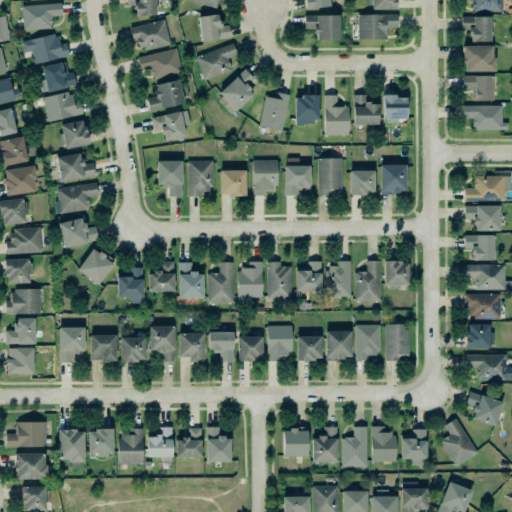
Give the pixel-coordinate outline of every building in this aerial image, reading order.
[(134,14),(154,13),(153,0),(123,0),(124,2),(131,2),(131,7),(134,7),(134,14)] [(303,0),(304,8),(331,5),(330,0),(303,0)] [(394,0),(370,0),(371,9),(394,10),(394,0)] [(500,0),(471,0),(472,12),(501,12),(500,0)] [(59,1),(20,4),(22,29),(49,27),(49,22),(50,22),(50,14),(60,13),(59,1)] [(357,39),(386,38),(386,27),(396,27),(396,14),(356,14),(357,39)] [(459,15),(459,27),(466,28),(466,33),(468,33),(469,39),(488,39),(487,14),(474,14),(470,14),(459,15)] [(218,25),(218,15),(198,15),(199,40),(229,39),(229,25),(218,25)] [(339,39),(338,15),(303,15),(304,29),(314,29),(314,39),(339,39)] [(0,16),(0,41),(8,40),(4,16),(0,16)] [(162,18),(168,43),(143,49),(142,45),(137,46),(136,38),(131,39),(128,26),(162,18)] [(19,40),(21,52),(30,50),(33,63),(67,54),(64,41),(59,42),(57,35),(53,36),(52,32),(19,40)] [(230,42),(193,56),(202,79),(228,69),(227,66),(229,65),(226,57),(235,53),(230,42)] [(460,43),(490,43),(490,55),(492,55),(492,69),(463,69),(463,62),(460,62),(460,43)] [(174,46),(135,56),(138,69),(148,67),(150,75),(152,75),(152,78),(180,71),(174,46)] [(71,70),(74,83),(45,90),(39,65),(59,60),(59,61),(63,60),(65,71),(71,70)] [(216,91),(234,109),(251,93),(247,88),(249,87),(246,83),(252,77),(243,68),(235,75),(234,74),(216,91)] [(460,74),(488,73),(489,98),(472,99),(472,94),(469,94),(469,87),(460,87),(460,74)] [(0,77),(7,76),(10,88),(18,87),(20,95),(12,97),(13,100),(0,102),(0,77)] [(176,77),(178,87),(186,85),(188,94),(181,96),(182,101),(148,109),(145,97),(153,95),(152,89),(155,88),(154,83),(176,77)] [(46,120),(80,112),(77,100),(73,101),(71,92),(67,93),(66,90),(40,96),(46,120)] [(280,131),(289,95),(275,91),(273,98),(265,95),(257,125),(280,131)] [(299,93),(316,92),(317,117),(292,118),(292,96),(299,96),(299,93)] [(322,95),(323,135),(347,134),(347,107),(335,107),(335,94),(322,95)] [(377,103),(369,104),(369,95),(352,95),(352,124),(377,124),(377,103)] [(405,96),(381,96),(382,120),(406,120),(405,96)] [(459,104),(499,104),(500,120),(506,120),(506,128),(470,129),(470,117),(459,117),(459,104)] [(0,133),(14,130),(8,105),(0,106),(0,133)] [(153,132),(161,130),(163,141),(185,136),(179,111),(150,117),(153,132)] [(58,123),(79,118),(81,124),(83,124),(84,126),(83,126),(87,141),(63,147),(63,145),(62,145),(61,143),(59,144),(56,133),(60,132),(59,127),(58,127),(58,126),(58,125),(58,123)] [(0,139),(0,160),(1,164),(27,158),(21,134),(0,139)] [(54,155),(76,152),(77,157),(81,157),(81,162),(91,161),(93,174),(58,180),(54,155)] [(339,156),(315,157),(316,193),(328,193),(328,189),(339,189),(339,156)] [(249,158),(274,158),(274,184),(271,184),(271,190),(263,190),(263,194),(250,194),(249,158)] [(154,159),(179,159),(179,195),(166,195),(166,186),(160,186),(160,182),(154,182),(154,159)] [(187,194),(211,194),(211,160),(186,161),(187,194)] [(281,164),(308,163),(308,189),(294,189),(294,193),(282,193),(281,164)] [(379,165),(379,193),(405,193),(405,164),(379,165)] [(5,195),(35,192),(32,165),(2,168),(5,195)] [(347,168),(371,168),(371,190),(365,190),(365,193),(347,193),(347,168)] [(244,170),(218,170),(219,195),(244,195),(244,170)] [(510,188),(509,175),(473,176),(473,188),(462,188),(462,201),(503,200),(502,188),(510,188)] [(58,212),(86,208),(85,203),(86,203),(85,195),(95,194),(93,181),(54,187),(56,199),(52,199),(54,211),(57,210),(58,212)] [(0,200),(0,224),(0,225),(24,223),(23,214),(27,214),(26,199),(0,200)] [(460,204),(497,204),(496,228),(473,228),(473,222),(469,222),(469,218),(460,218),(460,204)] [(57,222),(62,247),(97,240),(94,226),(84,228),(82,218),(57,222)] [(12,231),(12,227),(37,225),(39,251),(4,253),(3,240),(8,239),(7,232),(12,231)] [(493,260),(492,234),(463,235),(463,249),(472,249),(473,260),(493,260)] [(113,259),(95,283),(75,267),(90,247),(96,251),(97,249),(103,253),(104,252),(113,259)] [(1,258),(25,257),(26,261),(30,261),(31,272),(27,272),(27,281),(5,282),(4,274),(2,275),(1,258)] [(236,269),(236,295),(260,295),(260,259),(245,260),(245,265),(238,265),(239,269),(236,269)] [(326,264),(335,264),(335,259),(348,260),(347,295),(322,295),(322,269),(326,269),(326,264)] [(364,259),(377,259),(377,299),(352,299),(352,270),(364,270),(364,259)] [(264,260),(264,297),(288,297),(288,265),(282,265),(282,264),(277,264),(277,260),(264,260)] [(293,266),(305,265),(305,260),(318,260),(318,289),(293,289),(293,266)] [(148,292),(173,291),(172,261),(160,261),(160,271),(147,272),(148,292)] [(217,261),(230,261),(231,301),(205,302),(205,272),(208,272),(208,271),(217,271),(217,261)] [(382,285),(407,285),(407,261),(383,261),(382,285)] [(202,272),(190,272),(190,262),(177,262),(176,297),(202,298),(202,272)] [(503,264),(463,265),(463,278),(475,277),(475,290),(511,289),(511,280),(504,280),(503,264)] [(114,295),(129,295),(129,302),(138,302),(138,295),(140,295),(140,266),(127,266),(126,275),(114,275),(114,295)] [(39,314),(39,289),(8,289),(8,300),(4,300),(4,314),(39,314)] [(499,294),(464,294),(464,318),(499,318),(499,294)] [(34,344),(34,318),(13,318),(13,331),(4,331),(4,343),(34,344)] [(465,329),(465,322),(486,322),(486,331),(491,331),(491,343),(487,343),(487,346),(462,346),(462,329),(465,329)] [(383,324),(384,360),(398,360),(398,355),(408,355),(407,323),(383,324)] [(264,324),(265,359),(278,359),(278,355),(285,355),(286,350),(289,350),(289,324),(264,324)] [(354,360),(367,360),(367,355),(379,355),(378,324),(353,324),(354,360)] [(70,352),(70,361),(57,360),(57,349),(56,349),(57,325),(81,325),(81,349),(75,349),(75,352),(70,352)] [(173,326),(147,326),(148,352),(159,351),(160,361),(173,361),(173,326)] [(206,330),(230,329),(231,360),(218,360),(218,351),(211,351),(211,347),(206,347),(206,330)] [(349,331),(324,331),(325,359),(350,359),(349,331)] [(88,333),(88,358),(99,358),(99,361),(106,361),(106,359),(113,359),(113,333),(88,333)] [(177,333),(177,357),(188,357),(188,362),(203,362),(203,333),(177,333)] [(235,334),(235,359),(251,359),(251,355),(259,355),(259,334),(235,334)] [(295,360),(320,360),(320,336),(295,336),(295,360)] [(119,361),(143,361),(143,337),(119,337),(119,361)] [(5,346),(6,357),(3,357),(3,364),(4,363),(5,371),(30,371),(30,346),(5,346)] [(463,353),(504,353),(503,379),(474,378),(474,366),(463,366),(463,353)] [(474,407),(471,419),(495,425),(502,401),(468,391),(464,404),(474,407)] [(443,425),(449,435),(439,441),(454,465),(476,452),(454,418),(443,425)] [(44,421),(15,422),(15,433),(4,434),(4,447),(44,446),(44,421)] [(321,425),(321,434),(315,434),(315,436),(309,437),(310,460),(335,460),(334,425),(321,425)] [(145,436),(146,457),(171,456),(170,426),(156,427),(156,436),(145,436)] [(173,455),(198,455),(198,426),(186,426),(186,435),(179,435),(179,438),(173,438),(173,455)] [(340,466),(365,467),(365,426),(352,426),(352,437),(340,437),(340,466)] [(369,426),(370,462),(394,461),(393,431),(383,431),(383,426),(369,426)] [(56,427),(56,457),(67,457),(67,459),(81,459),(81,430),(74,430),(74,427),(56,427)] [(205,462),(229,461),(229,437),(218,437),(217,427),(204,427),(205,462)] [(141,428),(127,428),(127,434),(117,434),(116,463),(141,464),(141,428)] [(281,428),(282,456),(306,456),(306,428),(281,428)] [(87,455),(111,455),(112,429),(87,429),(87,455)] [(411,429),(424,429),(425,458),(424,458),(424,463),(410,464),(410,458),(400,458),(399,435),(411,434),(411,429)] [(52,477),(52,465),(44,465),(44,463),(42,463),(42,451),(12,451),(12,469),(15,469),(15,477),(52,477)] [(433,511),(447,480),(469,489),(461,511),(455,509),(454,511),(449,510),(448,511),(433,511)] [(416,481),(400,482),(400,511),(414,511),(426,511),(425,488),(416,488),(416,481)] [(19,485),(43,484),(43,489),(47,489),(47,500),(43,501),(43,508),(22,509),(22,502),(19,502),(19,485)] [(309,511),(309,484),(334,484),(334,511),(309,511)] [(339,511),(339,489),(364,489),(364,511),(339,511)] [(395,511),(395,496),(387,496),(387,489),(376,490),(376,496),(369,496),(369,511),(395,511)] [(280,511),(280,495),(305,495),(305,511),(280,511)]
